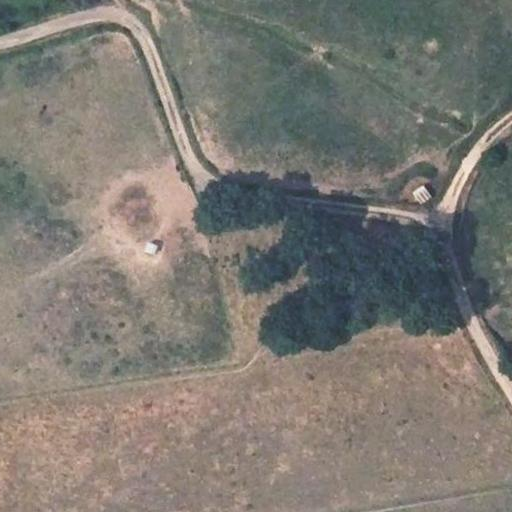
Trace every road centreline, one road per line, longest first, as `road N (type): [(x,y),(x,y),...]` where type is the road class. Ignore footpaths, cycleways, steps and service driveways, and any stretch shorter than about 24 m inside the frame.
road 1 (track): [(0,41),(123,12),(145,40),(186,152),(221,192),(445,224)]
road 2 (track): [(445,224),(452,296),(511,401)]
road 3 (track): [(511,124),(479,147),(445,224)]
